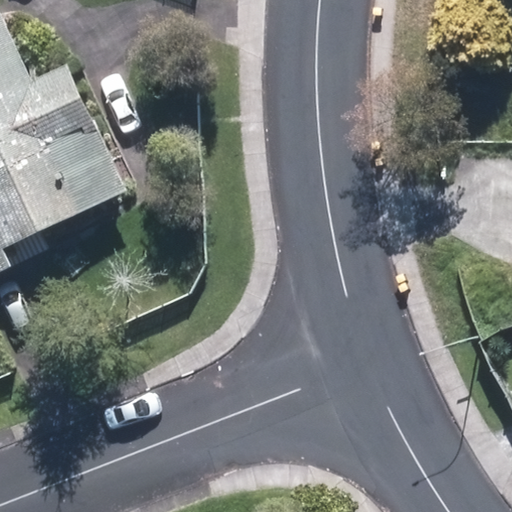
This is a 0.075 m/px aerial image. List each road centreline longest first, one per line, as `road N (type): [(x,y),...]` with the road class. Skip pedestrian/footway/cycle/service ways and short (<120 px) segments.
road 1 (residential): [(0,509),(370,368)]
road 2 (residential): [(326,0),(321,131),(334,239),(370,368)]
road 3 (residential): [(370,368),(450,511)]
